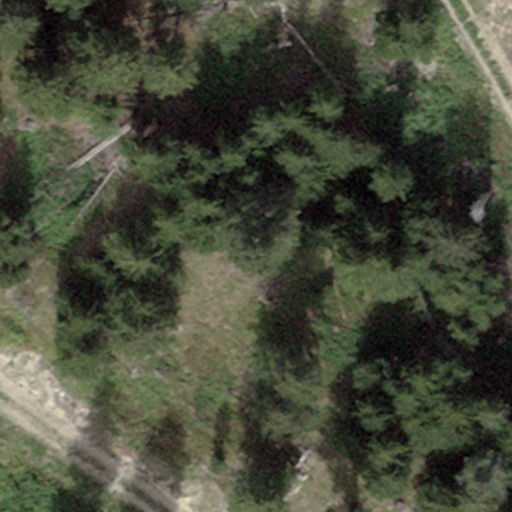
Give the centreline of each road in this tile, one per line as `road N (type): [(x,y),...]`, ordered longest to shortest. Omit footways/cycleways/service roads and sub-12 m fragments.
road 1 (track): [(0,392),(60,450),(156,511)]
road 2 (track): [(511,127),(448,0)]
